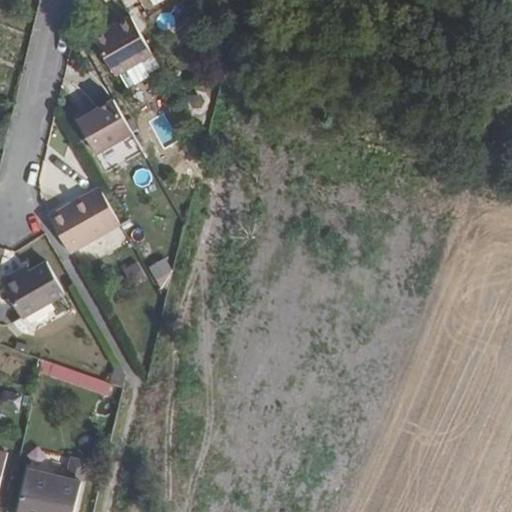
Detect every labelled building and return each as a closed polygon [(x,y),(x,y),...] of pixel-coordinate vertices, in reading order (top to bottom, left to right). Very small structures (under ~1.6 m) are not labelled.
[(116,74),(152,54),(131,17),(94,37),(116,74)] [(141,61),(119,73),(127,88),(150,76),(141,61)] [(91,154),(131,132),(110,94),(88,108),(83,100),(67,111),(91,154)] [(177,158),(175,141),(154,143),(156,161),(177,158)] [(70,252),(120,224),(99,184),(53,211),(49,215),(70,252)] [(64,297),(47,264),(21,280),(16,275),(3,283),(23,321),(64,297)] [(106,396),(110,382),(42,360),(38,374),(106,396)] [(19,408),(21,394),(3,392),(1,406),(19,408)] [(69,483),(72,467),(33,459),(20,511),(73,511),(79,486),(69,483)]
